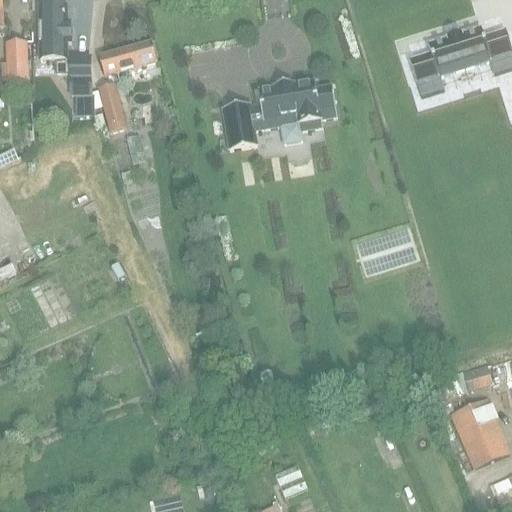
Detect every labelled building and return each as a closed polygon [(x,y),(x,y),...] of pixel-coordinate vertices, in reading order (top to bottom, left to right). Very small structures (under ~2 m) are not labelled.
[(47,10),(39,10),(40,64),(56,64),(56,77),(70,77),(71,99),(90,99),(90,60),(70,60),(70,62),(66,62),(66,47),(70,47),(70,27),(66,27),(66,10),(62,10),(62,6),(47,6),(47,10)] [(430,57),(409,64),(421,101),(444,94),(439,81),(490,65),(494,79),(511,72),(511,55),(505,33),(483,40),(481,31),(461,37),(461,36),(447,40),(447,41),(427,48),(430,57)] [(6,67),(1,67),(2,84),(6,84),(7,86),(28,85),(27,45),(5,46),(6,67)] [(100,60),(105,80),(116,78),(121,76),(157,66),(152,46),(100,60)] [(222,112),(229,154),(237,153),(256,149),(254,135),(281,130),(284,147),(297,145),(300,144),(299,136),(300,135),(320,132),(319,124),(321,124),(321,123),(335,121),(330,90),(314,93),(313,84),(297,87),(292,88),(291,86),(274,89),(274,91),(273,91),(257,94),(260,109),(250,111),(249,111),(249,107),(222,112)] [(98,92),(109,132),(110,137),(127,132),(126,128),(116,88),(98,92)] [(47,102),(38,102),(39,115),(48,115),(47,102)] [(126,142),(133,167),(145,164),(138,139),(126,142)] [(13,151),(0,157),(0,169),(18,161),(13,151)] [(121,176),(124,186),(133,184),(130,173),(121,176)] [(185,245),(198,257),(207,248),(194,236),(185,245)] [(487,370),(464,376),(469,394),(492,387),(487,370)] [(379,396),(331,411),(335,427),(384,412),(379,396)] [(453,417),(475,472),(509,458),(487,403),(453,417)] [(304,418),(308,435),(310,434),(335,427),(331,411),(313,416),(304,418)] [(297,468),(275,478),(285,501),(307,491),(297,468)] [(507,482),(492,488),(495,497),(503,494),(509,506),(511,511),(511,478),(506,481),(507,482)]
